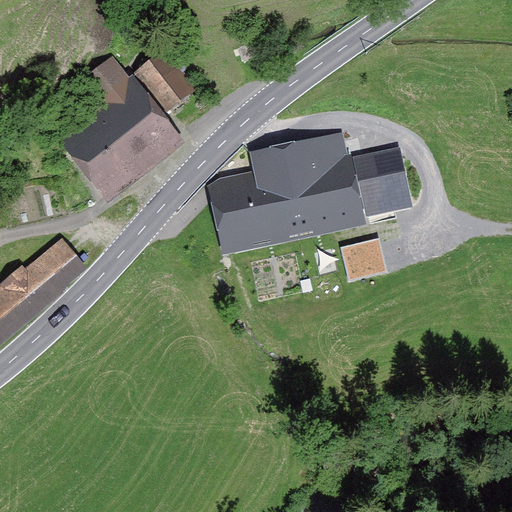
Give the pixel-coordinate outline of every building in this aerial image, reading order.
[(165,53),(142,72),(164,99),(187,79),(165,53)] [(107,106),(63,141),(106,195),(185,133),(136,72),(127,79),(108,56),(83,76),(107,106)] [(255,171),(206,183),(223,253),(363,219),(342,133),(251,155),(255,171)] [(405,197),(395,160),(358,170),(367,206),(405,197)] [(61,237),(0,287),(0,341),(88,269),(61,237)] [(371,237),(339,244),(347,278),(378,271),(371,237)]
